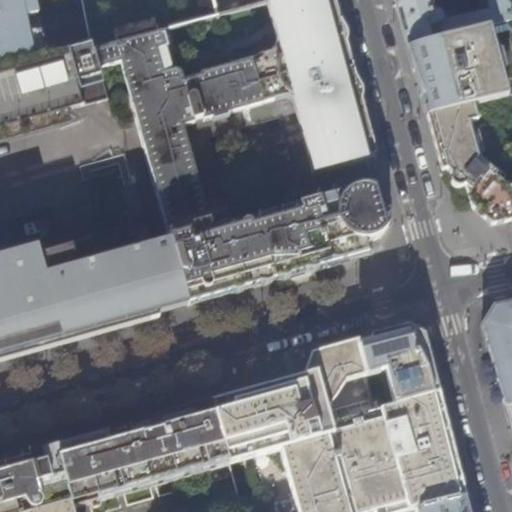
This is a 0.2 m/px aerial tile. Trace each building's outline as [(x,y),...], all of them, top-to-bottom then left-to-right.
[(0,0),(0,65),(47,56),(35,0),(0,0)] [(82,0),(93,47),(93,48),(95,48),(159,31),(216,17),(214,7),(212,0),(82,0)] [(211,232),(183,129),(194,126),(193,122),(203,119),(204,123),(281,100),(284,100),(286,100),(291,101),(292,103),(294,105),(297,109),(314,174),(376,157),(348,55),(340,25),(335,5),(333,0),(280,0),(267,3),(275,33),(276,35),(277,37),(278,40),(277,43),(277,46),(274,50),(271,52),(261,56),(251,61),(200,76),(200,78),(183,82),(182,79),(181,77),(180,75),(175,72),(171,72),(160,34),(107,48),(108,49),(96,52),(101,70),(119,65),(128,95),(171,245),(188,306),(218,298),(275,282),(293,277),(335,265),(367,256),(364,244),(367,244),(372,243),(376,240),(380,238),(385,233),(388,228),(389,225),(390,218),(390,212),(389,206),(385,200),(382,196),(375,191),(367,188),(363,188),(358,188),(353,190),(349,192),(346,193),(344,186),(319,193),(315,194),(317,202),(211,232)] [(511,23),(511,17),(507,0),(394,0),(404,35),(408,50),(458,37),(511,23)] [(214,7),(216,17),(232,12),(230,3),(214,7)] [(475,106),(458,37),(408,50),(418,87),(427,117),(475,106)] [(0,129),(103,96),(93,48),(93,47),(47,56),(0,65),(0,359),(188,306),(171,245),(139,253),(131,227),(125,231),(112,237),(98,242),(55,256),(31,263),(8,269),(0,270),(0,129)] [(479,157),(471,123),(479,121),(475,106),(427,117),(441,171),(446,170),(454,176),(452,179),(452,180),(453,183),(456,186),(457,186),(460,186),(464,184),(465,185),(468,187),(473,211),(491,226),(511,220),(511,186),(509,187),(490,172),(488,174),(474,162),(479,157)] [(511,303),(492,307),(482,325),(492,362),(504,407),(511,405),(511,303)] [(387,333),(370,338),(379,374),(385,372),(394,408),(439,395),(429,358),(424,339),(406,328),(387,333)] [(370,338),(356,342),(366,377),(379,374),(370,338)] [(443,410),(439,395),(394,408),(391,409),(375,413),(366,377),(356,342),(316,353),(311,363),(303,376),(276,384),(209,403),(226,463),(279,448),(297,511),(419,511),(467,499),(462,482),(451,440),(443,410)] [(311,363),(316,353),(309,355),(303,376),(311,363)] [(72,511),(71,505),(226,463),(209,403),(0,462),(0,466),(17,511),(72,511)] [(0,511),(17,511),(0,466),(0,511)] [(470,511),(467,499),(419,511),(470,511)]
